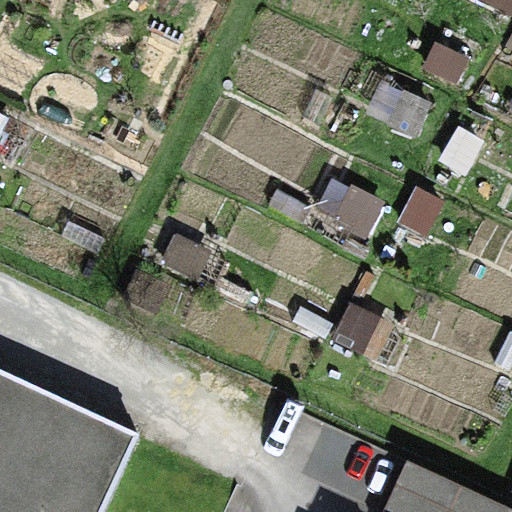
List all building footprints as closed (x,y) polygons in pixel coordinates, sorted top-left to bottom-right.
[(511,0),(475,0),(511,20),(511,0)] [(511,31),(503,48),(511,53),(511,31)] [(421,70),(458,88),(471,62),(434,44),(421,70)] [(365,116),(414,141),(432,106),(383,81),(365,116)] [(0,145),(12,125),(0,117),(0,145)] [(483,146),(455,130),(427,178),(455,195),(483,146)] [(383,143),(405,155),(412,143),(390,131),(383,143)] [(379,193),(383,184),(367,176),(362,185),(379,193)] [(365,243),(385,205),(351,188),(349,191),(332,182),(317,211),(277,191),(267,211),(343,250),(350,236),(365,243)] [(416,188),(396,224),(424,240),(444,204),(416,188)] [(168,232),(153,263),(245,307),(251,293),(225,281),(231,267),(211,257),(213,253),(168,232)] [(162,313),(174,290),(135,271),(124,294),(162,313)] [(401,333),(350,306),(331,343),(382,370),(401,333)] [(0,511),(101,511),(138,435),(0,370),(0,511)] [(511,511),(511,509),(406,461),(383,511),(384,511),(511,511)]
